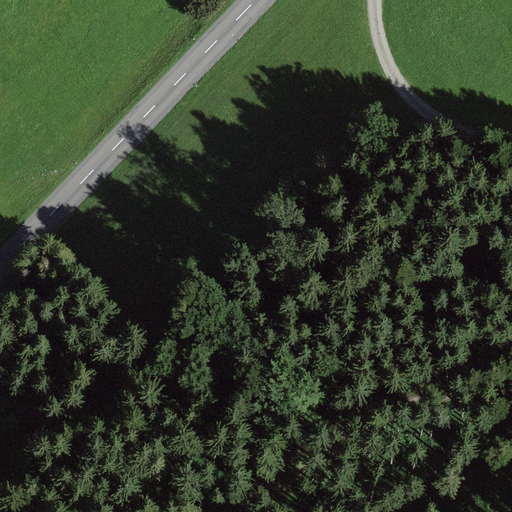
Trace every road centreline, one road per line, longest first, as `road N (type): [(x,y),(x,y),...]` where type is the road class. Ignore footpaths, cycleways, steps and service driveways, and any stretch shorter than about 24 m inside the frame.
road 1 (tertiary): [(0,269),(256,0)]
road 2 (track): [(376,0),(385,59),(407,93),(442,122),(511,149)]
